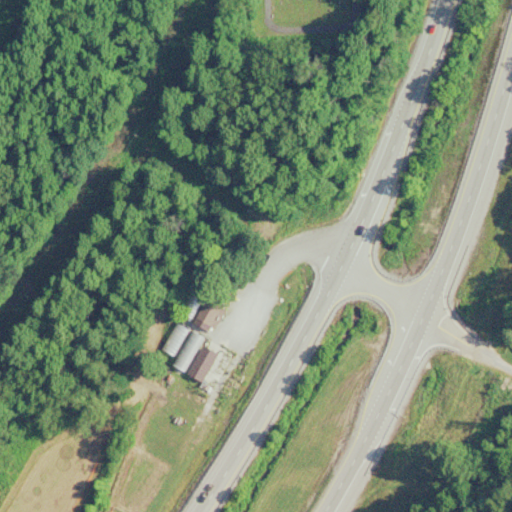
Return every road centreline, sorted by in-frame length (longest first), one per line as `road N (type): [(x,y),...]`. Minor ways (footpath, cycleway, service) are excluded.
road 1 (trunk): [(440,0),(337,261),(192,511)]
road 2 (trunk): [(318,511),(418,314),(511,34)]
road 3 (residential): [(274,234),(337,261),(418,314)]
road 4 (residential): [(511,395),(418,314)]
